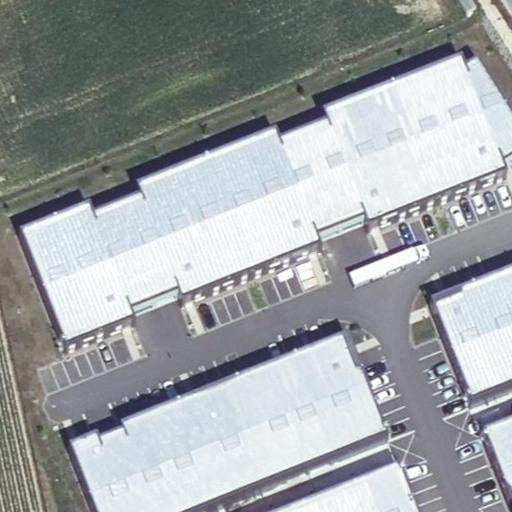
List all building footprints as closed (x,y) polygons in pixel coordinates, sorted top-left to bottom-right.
[(88,212),(18,240),(64,357),(134,329),(131,319),(177,301),(181,311),(320,255),(317,246),(364,227),(367,237),(507,181),(503,171),(511,165),(511,123),(476,66),(464,74),(460,64),(320,120),(324,129),(278,148),(274,138),(134,194),(138,203),(92,221),(88,212)] [(511,273),(429,307),(469,408),(511,391),(511,273)] [(208,511),(384,440),(344,343),(70,456),(93,511),(208,511)] [(511,511),(511,425),(480,439),(509,511),(511,511)] [(411,511),(395,473),(300,511),(411,511)]
